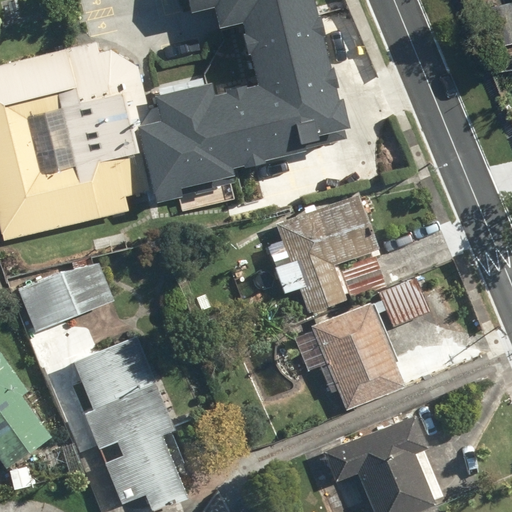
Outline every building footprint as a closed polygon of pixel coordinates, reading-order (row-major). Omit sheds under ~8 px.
[(218,94),(215,82),(153,94),(156,107),(147,110),(136,66),(107,47),(96,50),(93,38),(0,61),(0,233),(2,240),(127,209),(123,196),(153,188),(156,203),(233,184),(230,174),(230,170),(306,153),(305,146),(350,136),(319,0),(186,0),(190,14),(216,8),(221,28),(244,23),(259,85),(218,94)] [(98,0),(95,3),(107,16),(124,0),(98,0)] [(511,0),(492,9),(510,50),(511,48),(511,0)] [(312,210),(274,224),(279,238),(264,243),(281,292),(298,286),(306,310),(343,298),(330,261),(373,246),(363,216),(319,231),(312,210)] [(126,225),(94,235),(100,252),(131,241),(126,225)] [(374,255),(341,269),(352,295),(385,281),(374,255)] [(96,258),(16,290),(34,333),(113,301),(96,258)] [(381,299),(371,303),(369,298),(308,326),(309,329),(290,338),(304,371),(316,365),(328,392),(337,388),(345,408),(406,381),(376,313),(385,309),(393,325),(428,310),(413,277),(378,293),(381,299)] [(174,428),(134,332),(71,359),(91,407),(81,411),(96,447),(114,439),(121,455),(103,463),(120,503),(142,494),(149,510),(187,494),(161,433),(174,428)] [(0,462),(2,465),(45,433),(19,397),(27,391),(0,354),(0,462)] [(411,415),(323,451),(336,482),(356,473),(372,511),(410,511),(445,498),(422,443),(411,415)]
